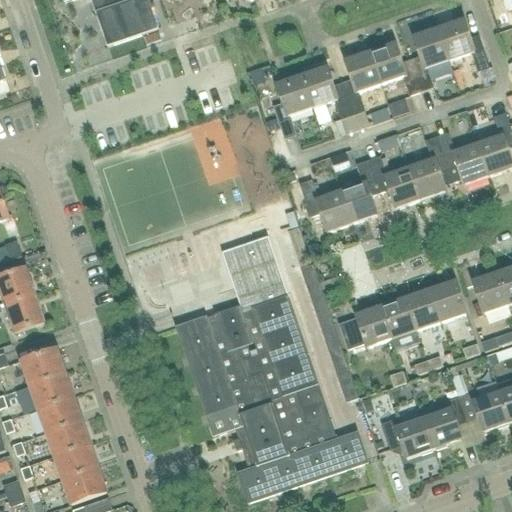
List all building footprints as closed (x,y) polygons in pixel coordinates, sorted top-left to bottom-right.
[(61,0),(64,6),(82,0),(91,0),(97,16),(96,17),(107,51),(158,34),(146,0),(145,0),(144,0),(61,0)] [(438,32),(449,65),(471,57),(478,76),(490,72),(478,39),(469,42),(463,23),(438,32)] [(411,63),(422,95),(434,91),(427,72),(449,65),(438,32),(413,41),(420,60),(411,63)] [(504,63),(511,62),(511,37),(501,39),(504,63)] [(370,56),(382,89),(403,81),(410,100),(422,95),(411,63),(402,66),(395,47),(370,56)] [(351,84),(342,87),(353,119),(365,115),(358,97),(382,89),(370,56),(344,64),(351,84)] [(353,119),(342,87),(333,90),(327,71),(302,80),(313,112),(335,105),(341,122),(341,123),(353,119)] [(262,73),(250,77),(253,87),(265,83),(262,73)] [(313,112),(302,80),(276,88),(283,107),(273,111),(285,143),(297,139),(290,120),(313,112)] [(511,165),(508,153),(511,151),(511,136),(505,117),(493,121),(500,140),(477,148),(488,181),(511,172),(511,165)] [(333,132),(338,147),(369,135),(363,121),(333,132)] [(449,136),(437,141),(452,187),(462,184),(464,189),(488,181),(477,148),(456,156),(449,136)] [(452,187),(436,141),(425,145),(431,164),(409,172),(420,204),(445,196),(443,190),(452,187)] [(420,204),(409,172),(387,179),(380,160),(368,165),(379,197),(388,194),(395,213),(420,204)] [(340,196),(352,228),(376,219),(370,201),(379,197),(368,165),(356,169),(363,188),(340,196)] [(293,191),(298,205),(304,202),(311,221),(320,218),(326,237),(352,228),(340,196),(319,203),(312,184),(300,188),(300,189),(293,191)] [(0,225),(9,222),(0,197),(0,225)] [(234,226),(123,260),(136,303),(212,280),(218,301),(235,296),(225,264),(237,260),(231,240),(238,238),(234,226)] [(22,261),(22,260),(17,245),(6,249),(11,264),(22,261)] [(307,249),(311,260),(323,256),(320,249),(314,246),(307,249)] [(511,271),(497,277),(508,309),(511,307),(511,271)] [(0,295),(5,310),(35,299),(26,272),(0,281),(0,295)] [(479,306),(473,308),(477,321),(483,318),(508,309),(497,277),(472,286),(479,306)] [(430,294),(441,326),(466,318),(455,285),(430,294)] [(430,294),(405,302),(417,334),(441,326),(430,294)] [(35,299),(5,310),(14,337),(44,326),(35,299)] [(329,421),(288,299),(242,315),(239,307),(215,316),(218,324),(209,327),(207,320),(175,331),(213,441),(244,430),(247,440),(234,444),(237,454),(250,450),(257,470),(237,477),(248,509),(368,467),(358,436),(337,443),(329,421)] [(405,302),(380,310),(392,343),(417,334),(405,302)] [(366,351),(392,343),(380,310),(355,319),(357,323),(339,329),(347,353),(365,347),(366,351)] [(495,341),(481,346),(484,356),(499,352),(495,341)] [(462,353),(466,363),(480,358),(477,348),(462,353)] [(29,390),(65,378),(57,354),(21,367),(29,390)] [(0,372),(9,370),(5,358),(0,359),(0,372)] [(440,360),(427,365),(431,375),(443,370),(440,360)] [(431,375),(427,365),(414,369),(417,379),(431,375)] [(510,427),(500,396),(481,403),(478,395),(466,399),(465,397),(468,396),(462,378),(458,379),(455,370),(448,373),(456,394),(467,427),(479,423),(484,436),(510,427)] [(406,385),(403,375),(389,380),(393,390),(406,385)] [(38,414),(74,401),(65,378),(29,390),(38,414)] [(500,396),(510,427),(511,425),(511,383),(497,388),(500,396)] [(423,423),(433,453),(461,444),(456,430),(467,427),(456,394),(446,397),(449,405),(439,409),(442,416),(423,423)] [(74,401),(38,414),(46,437),(82,425),(74,401)] [(433,453),(423,423),(403,430),(401,422),(382,428),(391,453),(402,449),(407,463),(433,453)] [(11,424),(2,426),(6,438),(14,435),(11,424)] [(82,425),(46,437),(54,461),(90,449),(82,425)] [(16,461),(25,459),(21,447),(13,449),(16,461)] [(90,449),(54,461),(63,485),(99,473),(90,449)] [(0,478),(11,475),(7,464),(0,466),(0,478)] [(20,473),(24,485),(33,482),(29,470),(20,473)] [(99,473),(63,485),(71,508),(107,495),(99,473)] [(18,484),(3,490),(6,500),(22,495),(18,484)] [(10,511),(26,506),(22,495),(6,500),(10,511)] [(111,511),(108,502),(84,510),(84,511),(111,511)]
